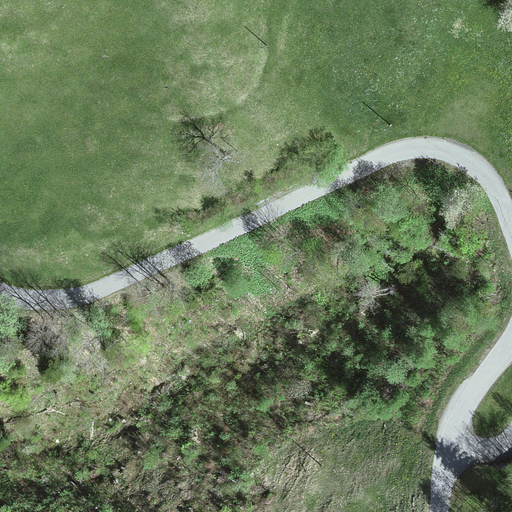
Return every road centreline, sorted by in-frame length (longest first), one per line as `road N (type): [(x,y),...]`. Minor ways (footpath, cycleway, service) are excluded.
road 1 (unclassified): [(511,230),(477,167),(419,148),(82,294),(0,295)]
road 2 (unclassified): [(439,511),(457,418),(511,338)]
